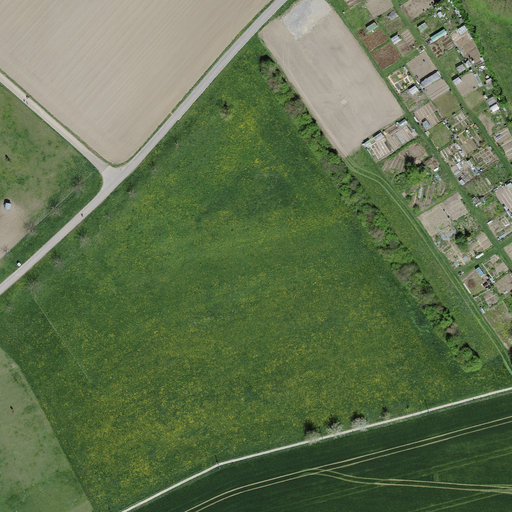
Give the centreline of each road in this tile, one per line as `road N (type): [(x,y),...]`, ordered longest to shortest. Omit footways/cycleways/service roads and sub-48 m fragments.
road 1 (unclassified): [(0,292),(105,196),(284,0)]
road 2 (track): [(0,79),(118,182)]
